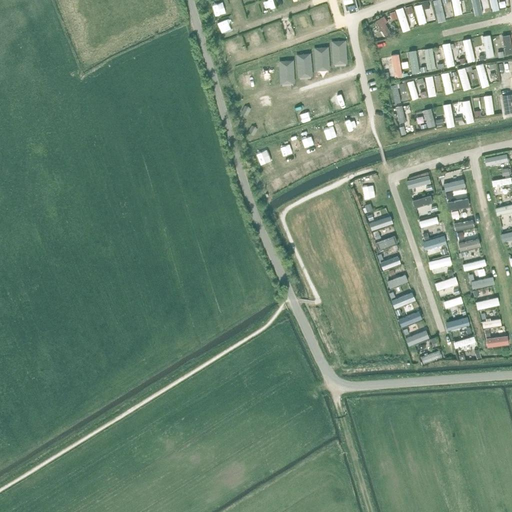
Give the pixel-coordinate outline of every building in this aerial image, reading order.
[(355,0),(345,0),(349,14),(358,11),(355,0)] [(435,0),(428,0),(430,15),(437,14),(435,0)] [(376,15),(370,19),(379,34),(385,30),(376,15)] [(487,50),(485,34),(477,35),(480,51),(487,50)] [(446,41),(438,42),(439,65),(447,65),(446,41)] [(416,57),(420,56),(420,48),(412,49),(412,48),(404,49),(407,73),(418,71),(416,57)] [(476,82),(486,80),(485,75),(480,76),(478,64),(472,65),(476,82)] [(389,103),(395,101),(391,85),(385,87),(389,103)] [(485,93),(477,94),(480,113),(488,111),(485,93)] [(504,115),(511,113),(511,94),(501,96),(504,115)] [(439,103),(440,121),(447,120),(446,102),(439,103)] [(404,192),(415,191),(414,185),(422,184),(420,174),(402,178),(404,192)] [(457,177),(437,181),(438,189),(459,185),(457,177)] [(356,185),(359,198),(371,195),(368,182),(356,185)] [(425,194),(407,198),(409,205),(427,201),(425,194)] [(487,206),(489,214),(511,209),(511,202),(487,206)] [(414,225),(432,223),(431,216),(413,218),(414,225)] [(451,229),(468,223),(465,216),(448,222),(451,229)] [(497,238),(511,236),(511,228),(496,230),(497,238)] [(511,254),(503,256),(505,264),(511,262),(511,254)] [(433,266),(445,265),(444,256),(425,258),(425,266),(433,266)] [(457,268),(480,265),(479,258),(456,261),(457,268)] [(398,261),(391,263),(394,271),(400,269),(398,261)] [(476,305),(489,303),(488,296),(475,298),(476,305)] [(427,329),(412,333),(414,339),(429,335),(427,329)] [(433,348),(415,355),(416,360),(435,354),(433,348)]
